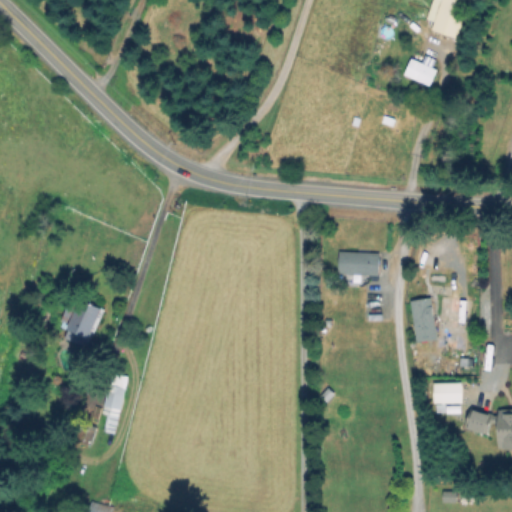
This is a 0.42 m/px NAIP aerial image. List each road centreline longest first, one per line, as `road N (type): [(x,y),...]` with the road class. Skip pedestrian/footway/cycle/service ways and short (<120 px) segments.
road 1 (secondary): [(0,1),(149,144),(203,176),(511,208)]
road 2 (residential): [(203,176),(272,89),(305,0)]
